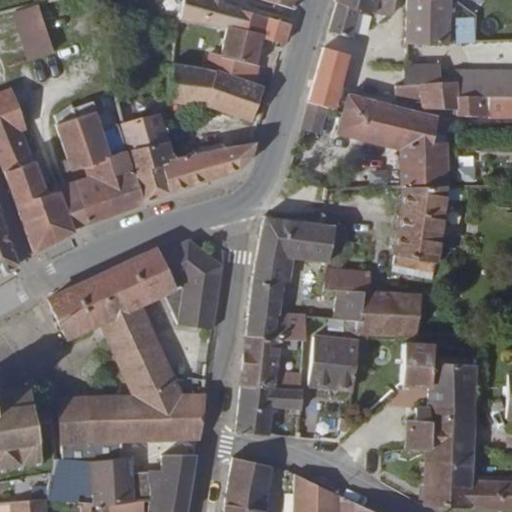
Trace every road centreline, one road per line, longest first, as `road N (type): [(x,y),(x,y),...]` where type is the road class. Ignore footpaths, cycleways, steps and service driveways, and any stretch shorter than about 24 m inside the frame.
road 1 (residential): [(210,439),(241,202)]
road 2 (tertiary): [(32,284),(241,202)]
road 3 (tertiary): [(241,202),(260,180),(317,0)]
road 4 (residential): [(210,439),(282,454),(406,511)]
road 5 (track): [(401,0),(398,23),(368,54),(305,35)]
